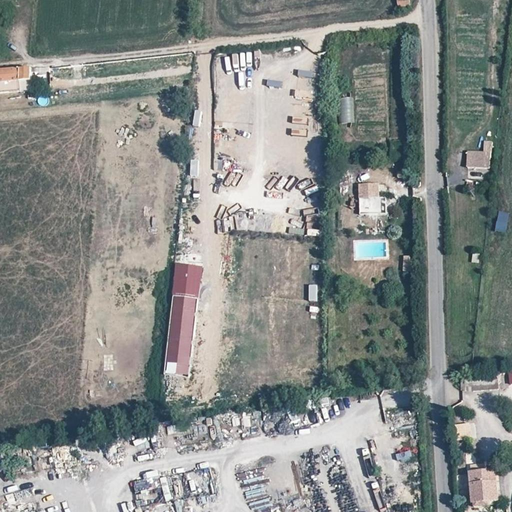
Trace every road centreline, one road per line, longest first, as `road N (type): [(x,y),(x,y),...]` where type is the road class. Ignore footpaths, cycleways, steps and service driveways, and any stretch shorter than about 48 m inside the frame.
road 1 (tertiary): [(427,0),(446,511)]
road 2 (track): [(428,18),(0,65)]
road 3 (unknown): [(323,29),(308,49),(226,105),(209,291)]
